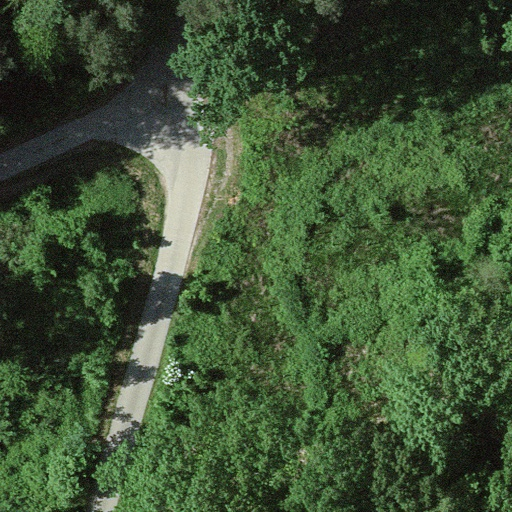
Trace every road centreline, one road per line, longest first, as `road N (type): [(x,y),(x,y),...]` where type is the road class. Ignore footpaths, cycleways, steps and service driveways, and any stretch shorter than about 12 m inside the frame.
road 1 (track): [(101,511),(191,178),(190,84),(173,0)]
road 2 (track): [(190,84),(0,168)]
